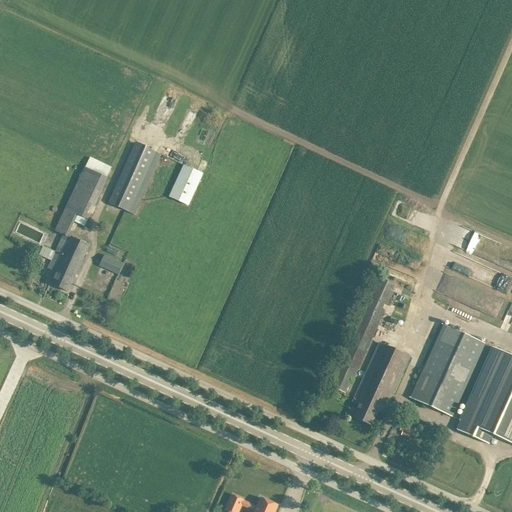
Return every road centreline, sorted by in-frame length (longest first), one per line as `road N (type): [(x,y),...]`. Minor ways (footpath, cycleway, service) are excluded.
road 1 (unclassified): [(482,511),(0,291)]
road 2 (primary): [(437,511),(0,310)]
road 3 (unclassified): [(391,511),(0,330)]
road 4 (track): [(511,50),(435,220),(418,303)]
